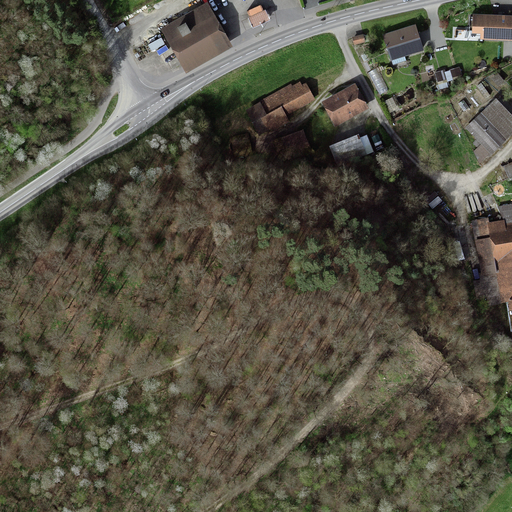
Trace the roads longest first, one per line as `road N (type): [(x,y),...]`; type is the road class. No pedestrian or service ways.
road 1 (track): [(209,511),(313,432),(349,393),(375,353),(370,316),(351,297),(306,297),(0,430)]
road 2 (secondary): [(0,208),(161,98),(257,49),(333,20),(422,0)]
road 3 (track): [(333,20),(384,131),(427,174),(467,193),(511,138)]
road 4 (track): [(0,188),(89,130),(122,65)]
road 5 (track): [(145,108),(83,0)]
